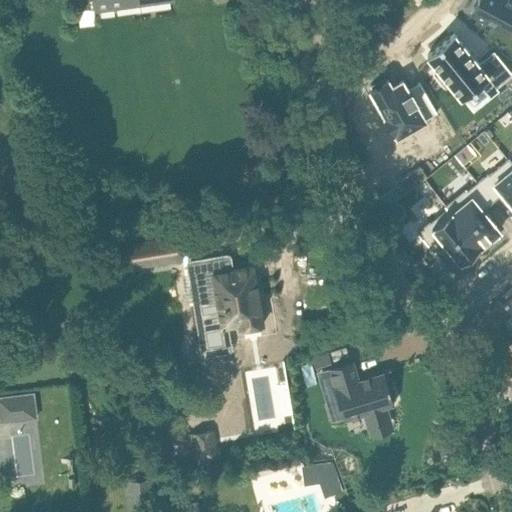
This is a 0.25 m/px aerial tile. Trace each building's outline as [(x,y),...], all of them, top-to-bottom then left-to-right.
[(73,0),(75,10),(148,0),(73,0)] [(511,0),(476,0),(470,12),(510,34),(511,29),(511,0)] [(454,32),(427,54),(438,69),(434,72),(446,86),(450,83),(462,97),(463,96),(488,76),(495,86),(511,73),(493,51),(479,63),(454,32)] [(388,79),(370,89),(383,110),(381,111),(393,133),(395,131),(397,135),(425,119),(425,118),(436,111),(419,81),(407,88),(402,80),(392,86),(388,79)] [(488,173),(477,182),(492,199),(502,191),(511,202),(511,163),(508,159),(489,174),(488,173)] [(465,188),(446,204),(448,207),(480,245),(481,243),(485,247),(497,237),(494,233),(499,228),(482,208),(492,199),(477,182),(467,190),(465,188)] [(427,222),(417,230),(432,249),(442,240),(460,262),(481,246),(480,245),(448,207),(428,223),(427,222)] [(178,237),(122,246),(126,269),(141,266),(141,264),(181,258),(178,237)] [(239,329),(243,328),(262,324),(262,323),(261,323),(259,313),(260,313),(253,266),(223,270),(221,256),(220,256),(220,258),(196,262),(196,260),(195,260),(198,277),(213,274),(221,326),(238,323),(239,329)] [(330,368),(323,370),(332,400),(338,398),(344,415),(345,418),(363,412),(368,428),(390,421),(385,405),(393,403),(392,398),(395,397),(391,386),(388,386),(384,371),(358,379),(353,360),(330,367),(330,368)] [(212,431),(188,434),(191,456),(215,453),(212,431)] [(147,511),(156,511),(154,477),(124,480),(126,511),(147,511)]
